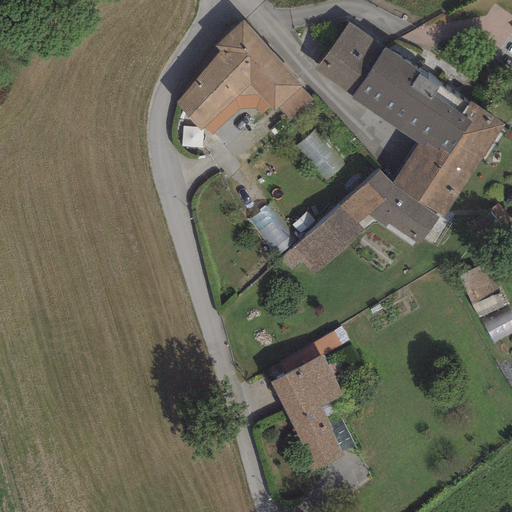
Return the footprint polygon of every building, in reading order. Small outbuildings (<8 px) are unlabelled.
[(175,103),(199,131),(203,127),(249,85),(270,107),(273,111),(277,108),(299,87),(301,86),(241,19),(213,46),(220,52),(175,103)] [(313,69),(352,97),(384,49),(348,22),(313,69)] [(467,105),(384,49),(352,97),(350,99),(417,144),(422,147),(424,143),(437,152),(439,149),(448,156),(471,122),(461,114),(467,105)] [(249,85),(203,127),(211,135),(239,110),(255,109),(260,114),(270,107),(249,85)] [(312,101),(299,87),(277,108),(290,121),(312,101)] [(417,144),(391,184),(438,217),(442,220),(503,125),(470,102),(467,105),(461,114),(471,122),(448,156),(439,149),(437,152),(424,143),(422,147),(417,144)] [(417,245),(438,217),(391,184),(378,170),(339,208),(289,251),(313,275),(371,224),(378,222),(384,228),(388,225),(417,245)] [(511,313),(486,262),(460,275),(493,340),(511,331),(511,313)] [(322,355),(269,382),(302,446),(298,448),(310,472),(342,455),(330,431),(332,430),(320,406),(342,395),(322,355)]
